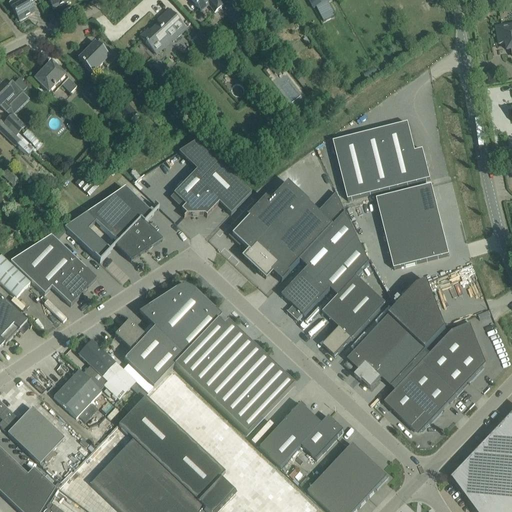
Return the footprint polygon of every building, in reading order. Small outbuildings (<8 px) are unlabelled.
[(11,0),(9,5),(12,10),(19,23),(35,14),(26,0),(11,0)] [(69,4),(67,0),(47,0),(53,11),(69,4)] [(191,0),(201,12),(208,6),(215,13),(222,7),(240,30),(250,23),(230,0),(229,0),(228,0),(221,0),(220,2),(218,0),(191,0)] [(276,0),(262,0),(273,19),(283,13),(276,0)] [(326,0),(308,0),(313,10),(328,3),(326,0)] [(401,0),(385,0),(393,16),(406,10),(401,0)] [(415,0),(417,3),(424,0),(430,12),(436,9),(432,1),(434,0),(415,0)] [(150,34),(148,31),(140,38),(157,56),(164,49),(161,45),(169,38),(174,42),(186,31),(169,12),(162,18),(164,20),(150,34)] [(434,24),(413,39),(420,49),(441,34),(434,24)] [(511,26),(507,28),(497,29),(500,46),(506,45),(508,52),(511,51),(511,56),(511,26)] [(274,29),(263,35),(266,40),(269,39),(273,44),(281,39),(274,29)] [(200,33),(195,37),(211,55),(217,51),(200,33)] [(95,44),(78,60),(82,65),(89,72),(90,73),(92,75),(100,67),(103,64),(107,68),(117,58),(110,51),(100,41),(96,45),(95,44)] [(225,61),(221,64),(227,70),(230,67),(225,61)] [(51,63),(34,80),(42,87),(49,94),(50,93),(59,83),(62,87),(70,94),(76,88),(68,80),(69,80),(58,70),(51,63)] [(281,74),(273,65),(269,67),(277,77),(281,74)] [(0,107),(6,114),(11,109),(10,107),(23,94),(22,93),(27,88),(19,80),(14,85),(12,83),(7,88),(4,85),(0,88),(0,107)] [(82,95),(98,111),(104,105),(88,88),(82,95)] [(97,91),(95,94),(101,100),(104,97),(102,96),(102,95),(99,92),(99,93),(97,91)] [(117,98),(112,103),(116,106),(120,101),(117,98)] [(125,103),(119,110),(130,121),(137,115),(125,103)] [(26,128),(12,115),(4,124),(1,122),(0,123),(16,138),(26,128)] [(51,115),(46,122),(49,130),(60,132),(64,128),(60,117),(51,115)] [(213,116),(206,122),(211,128),(218,121),(213,116)] [(17,138),(16,138),(0,123),(0,122),(0,131),(28,158),(32,154),(17,139),(17,138)] [(430,182),(423,152),(415,154),(408,125),(333,144),(348,202),(430,182)] [(204,216),(206,218),(219,205),(231,216),(251,195),(197,143),(178,155),(196,172),(173,196),(185,207),(181,211),(186,216),(186,217),(204,216)] [(0,176),(14,188),(22,180),(8,167),(0,176)] [(358,240),(346,215),(334,228),(287,184),(269,203),(265,199),(247,218),(247,217),(246,218),(248,219),(236,233),(236,241),(249,254),(243,259),(265,280),(271,274),(281,284),(282,283),(300,263),(308,270),(303,275),(315,286),(358,240)] [(432,188),(377,201),(394,271),(449,257),(432,188)] [(87,215),(64,231),(100,264),(110,253),(92,236),(89,239),(85,235),(88,232),(96,224),(118,245),(115,248),(131,264),(131,263),(138,255),(140,257),(141,256),(140,256),(144,252),(146,253),(158,240),(162,243),(162,242),(144,225),(154,215),(153,215),(152,216),(125,190),(87,216),(87,215)] [(11,266),(45,298),(52,291),(71,309),(97,282),(52,239),(11,266)] [(352,343),(386,306),(357,279),(370,264),(358,240),(315,286),(326,296),(331,291),(338,298),(323,315),(339,331),(323,348),(335,359),(351,342),(352,343)] [(1,258),(0,258),(0,284),(16,300),(30,285),(1,258)] [(305,319),(326,296),(315,286),(303,275),(282,298),(293,308),(288,313),(287,313),(298,324),(298,323),(303,317),(305,319)] [(395,311),(347,362),(359,373),(354,377),(361,383),(362,382),(371,390),(381,380),(391,389),(422,357),(426,353),(446,331),(427,284),(417,288),(395,311)] [(150,327),(154,330),(184,358),(217,322),(221,318),(195,293),(193,291),(191,291),(190,292),(180,291),(180,290),(178,290),(176,291),(147,310),(156,319),(150,326),(150,327)] [(0,349),(4,345),(5,346),(27,323),(0,298),(0,349)] [(153,390),(174,368),(247,437),(295,387),(227,323),(224,327),(217,322),(184,358),(154,330),(146,339),(129,322),(114,337),(132,354),(124,362),(153,390)] [(430,357),(426,353),(422,357),(461,394),(486,366),(470,327),(452,334),(430,357)] [(143,401),(147,396),(92,343),(79,357),(107,384),(103,388),(119,403),(131,390),(143,401)] [(414,433),(423,433),(461,394),(422,357),(391,389),(396,393),(385,405),(414,433)] [(488,378),(493,384),(501,377),(491,366),(480,376),(484,381),(488,378)] [(54,399),(76,421),(102,395),(79,373),(54,399)] [(133,441),(91,486),(118,511),(218,511),(235,495),(219,479),(224,474),(145,399),(118,428),(133,441)] [(302,449),(322,426),(300,405),(259,450),(281,471),(302,449)] [(32,410),(7,436),(39,466),(64,441),(32,410)] [(511,511),(511,417),(451,481),(452,482),(452,481),(474,511),(511,511)] [(329,419),(322,426),(302,449),(317,463),(344,433),(329,419)] [(326,511),(357,511),(388,479),(353,447),(308,495),(326,511)] [(0,494),(18,511),(41,511),(55,491),(34,471),(27,477),(0,450),(0,494)]
